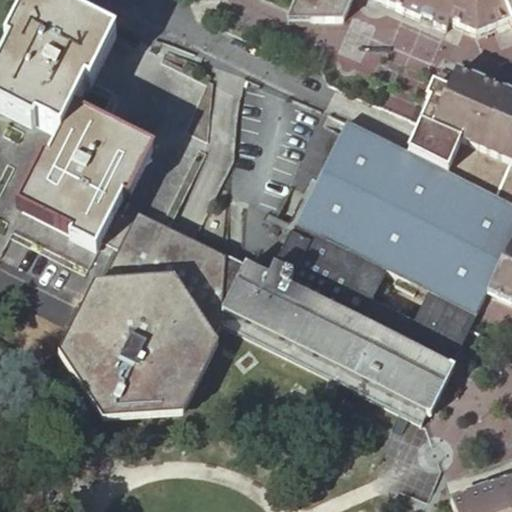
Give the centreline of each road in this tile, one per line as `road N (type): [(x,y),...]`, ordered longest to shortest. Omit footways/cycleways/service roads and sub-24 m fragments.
road 1 (residential): [(511,77),(422,43),(353,62),(219,3),(144,13)]
road 2 (unclassified): [(415,138),(144,13)]
road 3 (unknown): [(169,24),(218,63),(224,101),(222,141),(198,209)]
